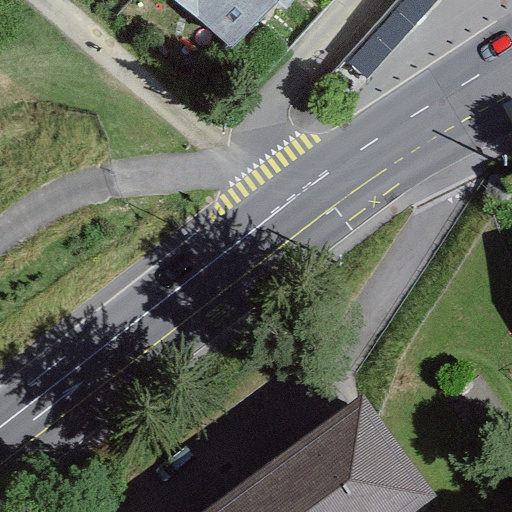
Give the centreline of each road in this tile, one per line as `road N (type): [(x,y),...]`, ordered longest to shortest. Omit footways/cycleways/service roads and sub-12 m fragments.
road 1 (tertiary): [(0,435),(291,200),(511,55)]
road 2 (track): [(0,238),(61,197),(257,159)]
